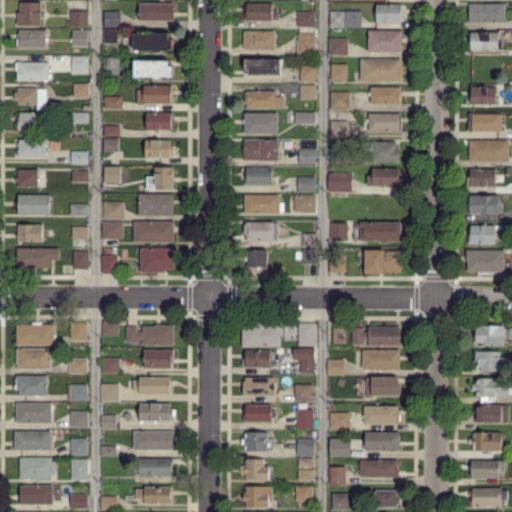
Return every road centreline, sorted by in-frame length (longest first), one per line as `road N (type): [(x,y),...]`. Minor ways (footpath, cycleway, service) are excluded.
road 1 (residential): [(208,0),(205,511)]
road 2 (residential): [(0,295),(511,297)]
road 3 (residential): [(435,0),(434,511)]
